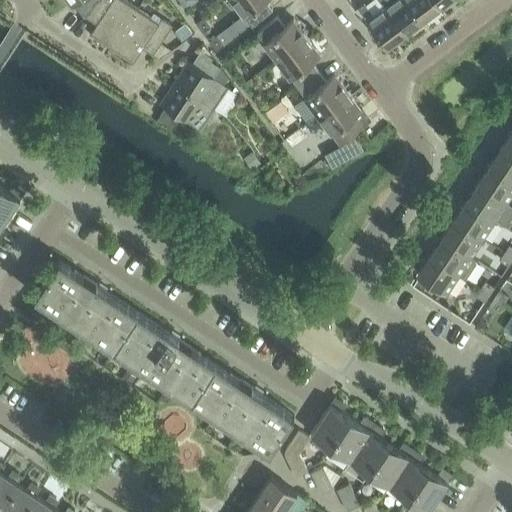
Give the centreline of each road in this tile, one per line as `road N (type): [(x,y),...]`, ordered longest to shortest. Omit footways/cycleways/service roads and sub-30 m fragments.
road 1 (residential): [(51,229),(308,400),(337,357)]
road 2 (residential): [(309,336),(420,170),(415,137),(383,92)]
road 3 (residential): [(309,336),(79,186)]
road 4 (residential): [(510,463),(390,382),(337,357)]
road 5 (residential): [(28,9),(134,81),(184,46)]
road 6 (residential): [(150,511),(0,411)]
road 7 (residential): [(503,0),(383,92)]
